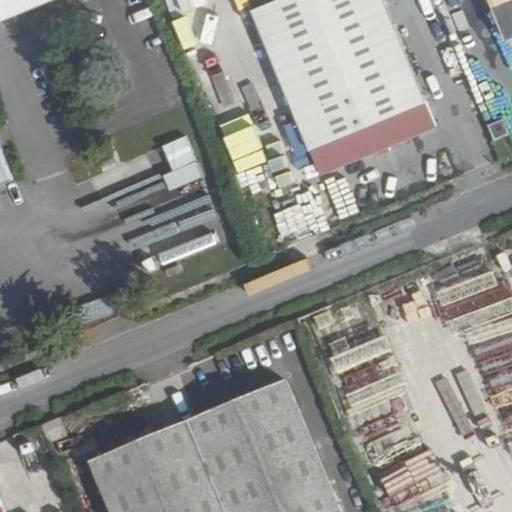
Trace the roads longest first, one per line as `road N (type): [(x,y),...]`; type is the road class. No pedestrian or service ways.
road 1 (residential): [(0,412),(511,199)]
road 2 (unknown): [(46,158),(95,273),(94,297),(0,340)]
road 3 (unknown): [(117,0),(151,97),(124,121),(46,158)]
